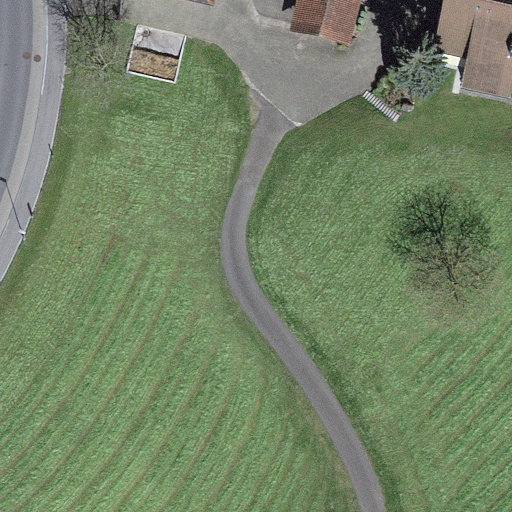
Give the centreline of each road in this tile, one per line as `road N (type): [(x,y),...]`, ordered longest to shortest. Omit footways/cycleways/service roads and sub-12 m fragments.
road 1 (track): [(377,511),(318,392),(240,277),(232,236),(266,141),(275,86),(258,35),(10,3)]
road 2 (residential): [(10,0),(19,57),(0,127)]
